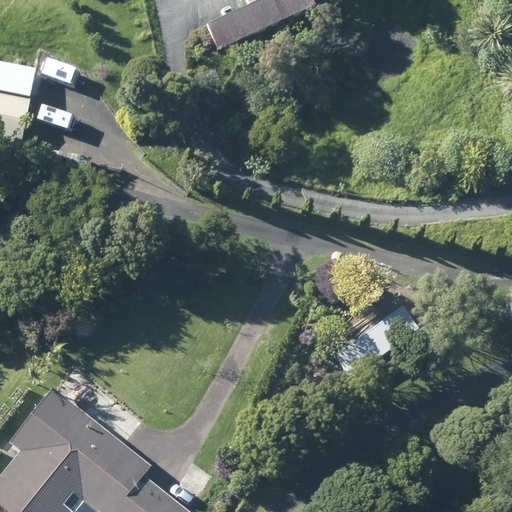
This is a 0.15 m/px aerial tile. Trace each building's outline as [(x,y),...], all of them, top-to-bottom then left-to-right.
[(317,11),(315,4),(312,0),(245,0),(250,12),(208,29),(219,54),(317,11)] [(0,94),(32,101),(37,77),(38,72),(0,64),(0,94)] [(0,140),(23,145),(32,104),(0,96),(0,140)] [(468,240),(509,235),(507,219),(466,224),(468,240)] [(184,511),(145,480),(152,471),(56,393),(13,447),(24,456),(0,485),(0,507),(5,511),(67,511),(65,510),(76,497),(94,511),(184,511)]
